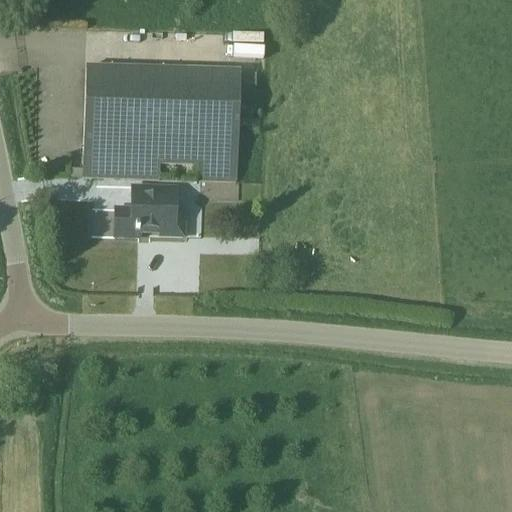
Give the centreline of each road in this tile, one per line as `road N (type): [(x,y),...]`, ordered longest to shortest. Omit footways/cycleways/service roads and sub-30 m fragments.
road 1 (unclassified): [(511,352),(260,331),(60,326),(23,315)]
road 2 (unclassified): [(23,315),(0,162)]
